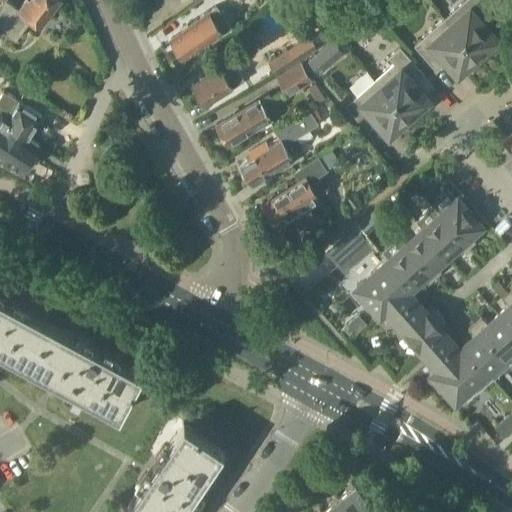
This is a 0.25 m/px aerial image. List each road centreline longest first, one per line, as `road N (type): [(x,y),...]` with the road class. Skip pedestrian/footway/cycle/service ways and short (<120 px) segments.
road 1 (residential): [(210,322),(237,277),(237,251),(125,53),(104,0)]
road 2 (tertiary): [(210,322),(0,212)]
road 3 (tertiary): [(511,496),(317,380)]
road 4 (unclassified): [(234,511),(317,380)]
road 5 (tertiary): [(317,380),(210,322)]
